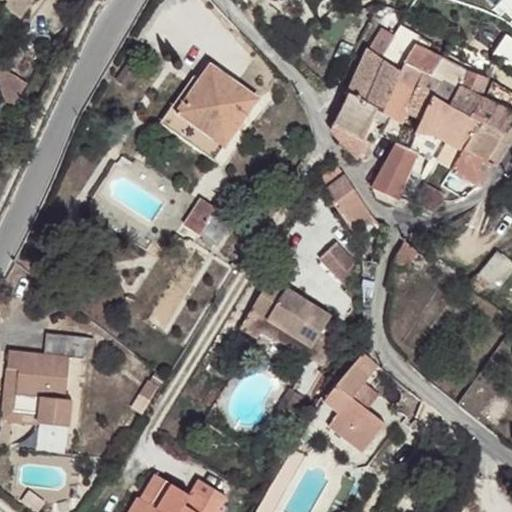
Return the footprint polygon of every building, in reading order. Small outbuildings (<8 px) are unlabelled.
[(3,0),(9,4),(4,12),(21,24),(38,0),(3,0)] [(419,31),(383,18),(376,35),(391,40),(383,56),(403,65),(419,31)] [(422,72),(442,80),(451,58),(428,43),(434,34),(421,28),(419,31),(403,65),(422,72)] [(391,40),(376,35),(369,52),(383,56),(391,40)] [(511,40),(508,38),(495,57),(503,61),(511,67),(511,40)] [(369,52),(350,95),(377,112),(389,117),(402,124),(406,112),(418,117),(414,128),(421,130),(435,96),(442,80),(422,72),(403,65),(383,56),(369,52)] [(451,58),(442,80),(435,96),(452,107),(461,89),(480,98),(489,77),(473,71),(451,58)] [(31,80),(5,63),(0,69),(0,114),(8,120),(31,80)] [(145,71),(134,63),(123,79),(135,87),(145,71)] [(209,70),(177,116),(223,147),(254,101),(209,70)] [(461,89),(452,107),(480,119),(505,134),(511,123),(511,113),(480,98),(461,89)] [(350,95),(334,127),(337,137),(356,158),(363,143),(373,121),(377,112),(350,95)] [(435,96),(421,130),(417,138),(459,157),(464,149),(480,119),(452,107),(435,96)] [(384,126),(389,117),(377,112),(373,121),(384,126)] [(223,147),(177,116),(173,121),(220,152),(223,147)] [(399,134),(404,125),(402,124),(389,117),(384,126),(399,134)] [(480,119),(464,149),(488,162),(504,136),(505,134),(480,119)] [(414,128),(409,126),(398,146),(412,153),(417,138),(421,130),(414,128)] [(504,136),(488,162),(494,165),(505,151),(510,140),(504,136)] [(459,157),(417,138),(412,153),(416,155),(452,171),(459,157)] [(398,146),(374,189),(397,202),(416,155),(412,153),(398,146)] [(488,162),(464,149),(459,157),(452,171),(480,188),(494,165),(488,162)] [(136,170),(141,163),(129,155),(124,163),(136,170)] [(335,163),(316,179),(340,217),(349,230),(360,223),(369,225),(374,230),(379,225),(378,223),(374,219),(369,214),(362,204),(335,163)] [(416,204),(434,214),(445,204),(443,194),(427,185),(416,204)] [(216,248),(241,211),(224,200),(216,212),(201,202),(185,227),(216,248)] [(416,252),(406,244),(404,243),(393,264),(398,267),(410,275),(415,268),(409,265),(416,252)] [(343,293),(360,310),(373,270),(359,268),(337,245),(325,256),(349,283),(343,290),(343,293)] [(479,274),(498,290),(511,272),(511,262),(497,251),(479,274)] [(477,277),(470,284),(481,294),(487,285),(477,277)] [(270,281),(251,311),(282,330),(311,349),(306,357),(322,368),(346,328),(270,281)] [(481,294),(470,284),(468,286),(479,296),(481,294)] [(282,330),(276,338),(306,357),(311,349),(282,330)] [(9,350),(6,369),(17,370),(11,411),(36,414),(34,423),(66,427),(69,400),(62,400),(68,356),(78,357),(81,338),(45,333),(43,355),(9,350)] [(360,386),(377,365),(363,355),(354,362),(323,400),(338,413),(329,425),(337,431),(356,410),(381,427),(384,423),(364,408),(351,397),(360,386)] [(17,370),(6,369),(0,410),(0,417),(34,423),(36,414),(11,411),(17,370)] [(364,408),(373,396),(360,386),(351,397),(364,408)] [(300,398),(287,391),(282,399),(295,407),(300,398)] [(282,399),(272,418),(284,425),(295,407),(282,399)] [(362,452),(381,427),(356,410),(337,431),(362,452)] [(192,443),(202,426),(189,418),(179,435),(192,443)] [(139,493),(128,511),(141,511),(149,499),(150,500),(165,473),(158,468),(143,495),(139,493)] [(149,499),(141,511),(218,511),(224,502),(220,500),(227,487),(199,471),(190,487),(165,473),(150,500),(149,499)] [(22,502),(34,511),(37,511),(44,503),(30,492),(22,502)]
